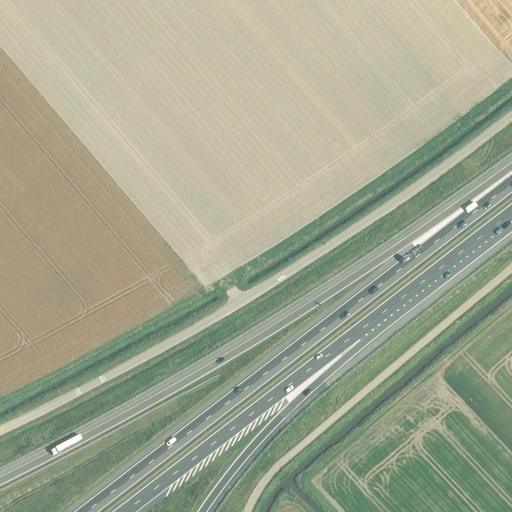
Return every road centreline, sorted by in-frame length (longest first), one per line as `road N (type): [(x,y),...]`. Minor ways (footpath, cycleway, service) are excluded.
road 1 (unclassified): [(0,432),(259,288),(511,107)]
road 2 (motorway): [(511,166),(236,352),(0,479)]
road 3 (motorway): [(511,182),(85,511)]
road 4 (unclassified): [(261,511),(293,461),(511,275)]
road 5 (motorway): [(124,511),(354,333)]
road 6 (motorway): [(202,511),(236,463),(341,360),(354,333)]
road 7 (motorway): [(354,333),(511,211)]
